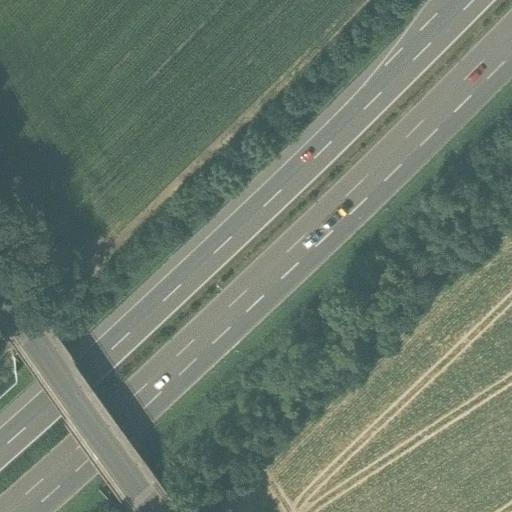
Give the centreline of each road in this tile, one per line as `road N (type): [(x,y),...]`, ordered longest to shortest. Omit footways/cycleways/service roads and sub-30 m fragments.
road 1 (motorway): [(13,511),(511,31)]
road 2 (motorway): [(474,0),(0,453)]
road 3 (tertiary): [(155,511),(0,291)]
